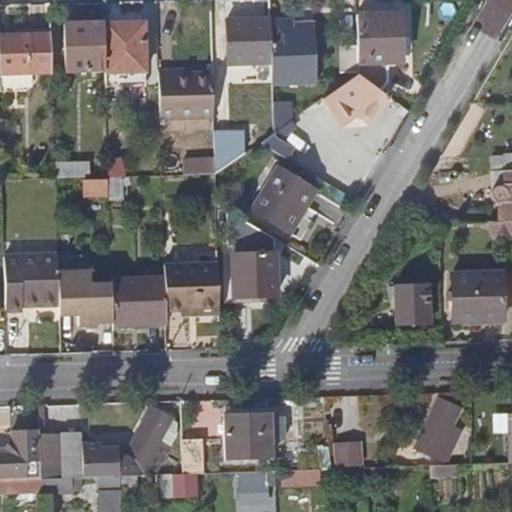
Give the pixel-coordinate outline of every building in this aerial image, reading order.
[(360,73),(381,89),(389,78),(389,62),(405,62),(403,13),(360,14),(360,47),(360,72),(360,73)] [(274,39),(274,18),(231,18),(232,70),(249,70),(249,63),(274,62),(274,39)] [(274,39),(274,62),(274,84),(321,83),(321,26),(298,26),(298,18),(278,18),(278,39),(274,39)] [(108,23),(109,70),(108,72),(149,71),(148,22),(108,23)] [(109,70),(108,23),(67,24),(68,71),(109,70)] [(0,33),(1,72),(55,71),(54,32),(0,33)] [(360,72),(360,47),(344,47),(345,72),(360,72)] [(162,69),(163,116),(216,116),(215,73),(176,72),(176,69),(162,69)] [(381,89),(360,73),(324,99),(337,117),(359,101),(376,113),(390,95),(381,89)] [(275,102),(275,133),(293,120),(293,102),(275,102)] [(216,131),(217,158),(217,171),(245,152),(245,131),(216,131)] [(511,152),(501,152),(501,166),(502,179),(500,183),(497,185),(490,185),(490,187),(489,190),(488,194),(490,198),(493,201),(498,202),(498,220),(509,220),(511,219),(511,152)] [(501,152),(489,153),(490,185),(497,185),(500,183),(502,179),(501,166),(501,152)] [(217,171),(217,158),(186,159),(186,174),(217,173),(217,171)] [(293,231),(320,187),(280,163),(253,207),(293,231)] [(110,176),(85,176),(86,191),(111,191),(110,176)] [(123,176),(110,176),(111,191),(111,192),(124,192),(123,176)] [(275,236),(232,211),(233,237),(244,237),(245,251),(233,251),(234,292),(277,291),(276,251),(274,250),(275,236)] [(509,229),(509,220),(498,220),(489,220),(489,229),(509,229)] [(510,249),(509,229),(489,229),(490,249),(510,249)] [(6,256),(7,308),(26,308),(26,304),(58,303),(58,269),(58,256),(6,256)] [(220,313),(219,265),(193,266),(193,262),(165,263),(165,275),(166,307),(196,306),(196,314),(220,313)] [(113,321),(112,282),(91,282),(91,269),(58,269),(58,303),(58,313),(79,313),(79,324),(97,324),(97,321),(113,321)] [(498,317),(496,269),(447,270),(448,319),(498,317)] [(112,277),(112,282),(113,321),(113,323),(165,321),(166,307),(165,275),(112,277)] [(422,321),(422,285),(389,286),(389,323),(422,321)] [(456,405),(438,395),(413,443),(441,458),(449,442),(440,436),(456,405)] [(86,440),(87,473),(140,472),(144,464),(156,470),(166,450),(155,445),(173,411),(155,402),(129,452),(122,452),(122,444),(105,444),(105,440),(86,440)] [(239,418),(228,418),(229,458),(275,455),(273,408),(238,409),(239,418)] [(0,477),(41,476),(44,476),(44,461),(43,428),(43,427),(14,428),(14,440),(9,448),(0,448),(0,477)] [(43,428),(44,461),(66,461),(65,428),(43,428)] [(164,473),(165,495),(201,494),(200,440),(184,441),(185,472),(164,473)] [(335,463),(363,463),(363,440),(335,441),(335,463)] [(269,500),(266,469),(236,473),(239,503),(269,500)] [(237,511),(275,511),(275,472),(270,472),(270,503),(238,503),(237,511)] [(72,475),(67,475),(44,476),(41,476),(42,489),(72,489),(72,475)] [(119,511),(118,486),(98,486),(99,511),(119,511)]
